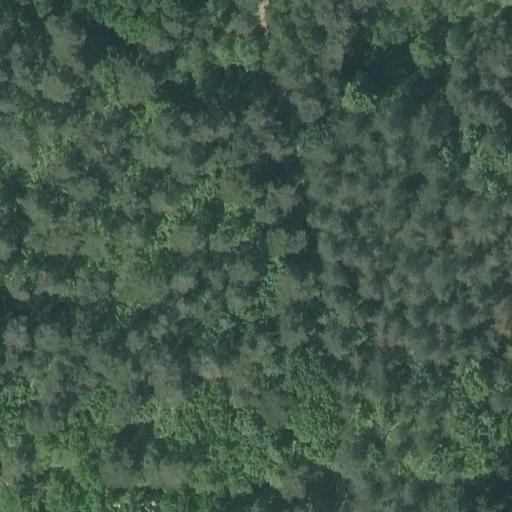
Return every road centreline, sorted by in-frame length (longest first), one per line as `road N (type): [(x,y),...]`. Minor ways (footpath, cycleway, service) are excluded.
road 1 (track): [(266,60),(337,511)]
road 2 (track): [(181,511),(0,487)]
